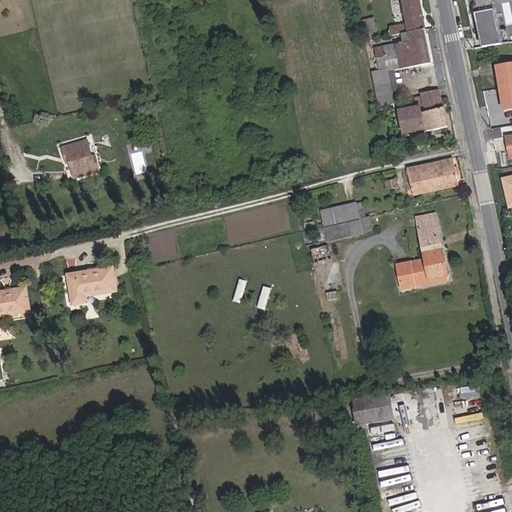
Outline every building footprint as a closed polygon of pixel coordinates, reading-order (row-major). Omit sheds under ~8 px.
[(401,35),(424,30),(418,0),(402,0),(405,25),(389,29),(390,38),(401,35)] [(496,0),(470,0),(472,8),(470,9),(474,28),(475,28),(477,38),(495,35),(489,6),(497,4),(496,0)] [(358,22),(362,41),(377,39),(372,19),(358,22)] [(431,64),(424,30),(401,35),(403,45),(373,51),(376,62),(378,61),(381,75),(431,64)] [(495,35),(477,38),(480,50),(506,46),(503,33),(495,35)] [(511,66),(495,69),(498,92),(511,89),(511,66)] [(385,95),(381,75),(370,76),(374,98),(385,95)] [(419,96),(418,88),(396,93),(404,136),(423,132),(424,134),(447,128),(444,109),(442,109),(438,92),(419,96)] [(511,89),(498,92),(500,112),(511,110),(511,89)] [(385,95),(374,98),(376,109),(387,106),(385,95)] [(65,150),(66,158),(70,157),(73,165),(77,180),(102,173),(100,162),(95,163),(93,157),(90,144),(65,150)] [(451,161),(414,170),(419,190),(456,183),(451,161)] [(410,192),(419,190),(414,170),(406,172),(410,192)] [(511,173),(501,176),(507,208),(511,207),(511,173)] [(397,190),(395,182),(383,184),(384,192),(397,190)] [(419,190),(410,192),(412,198),(457,189),(456,183),(419,190)] [(357,220),(354,205),(319,214),(323,227),(314,229),(318,245),(371,233),(368,217),(357,220)] [(417,233),(424,263),(425,267),(410,271),(409,266),(397,269),(402,293),(416,290),(414,284),(446,278),(435,221),(420,225),(421,233),(417,233)] [(330,262),(326,247),(309,252),(312,267),(330,262)] [(424,263),(409,266),(410,271),(425,267),(424,263)] [(74,303),(87,301),(86,293),(116,288),(112,265),(69,272),(74,303)] [(240,278),(234,300),(243,302),(248,281),(240,278)] [(447,283),(446,278),(414,284),(416,290),(447,283)] [(267,309),(274,289),(264,285),(258,306),(267,309)] [(0,316),(31,311),(27,287),(0,292),(0,323),(1,323),(0,316)] [(352,401),(354,417),(360,417),(360,409),(387,406),(387,397),(352,401)] [(390,397),(387,397),(387,406),(360,409),(360,417),(354,417),(356,428),(394,423),(390,397)]
